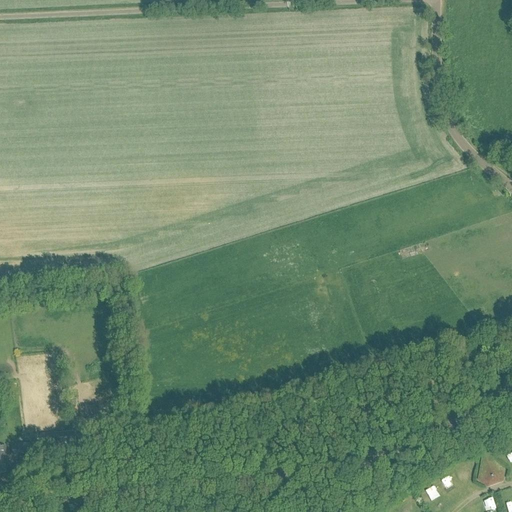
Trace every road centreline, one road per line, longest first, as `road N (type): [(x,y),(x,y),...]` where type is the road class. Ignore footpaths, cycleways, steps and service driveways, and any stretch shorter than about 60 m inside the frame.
road 1 (unclassified): [(0,507),(364,465),(477,411),(511,384)]
road 2 (unclassified): [(0,18),(435,0)]
road 3 (unclassified): [(511,189),(453,134),(440,98),(435,0)]
